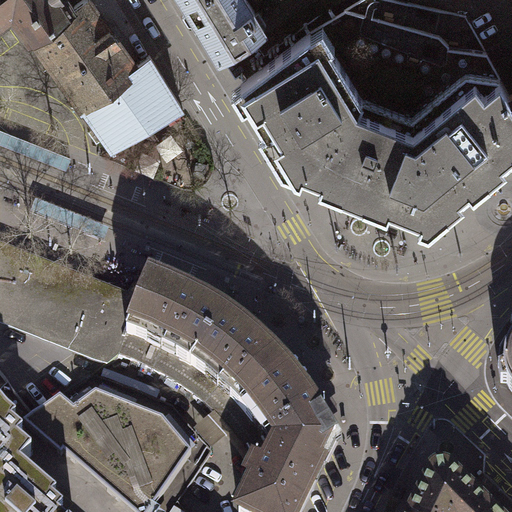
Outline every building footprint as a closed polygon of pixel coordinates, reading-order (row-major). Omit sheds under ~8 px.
[(31,36),(77,4),(74,0),(0,0),(0,18),(12,10),(31,36)] [(83,0),(77,4),(31,36),(95,126),(91,129),(98,139),(105,134),(114,148),(181,102),(149,55),(135,64),(91,0),(83,0)] [(187,0),(189,2),(185,5),(193,18),(197,15),(220,54),(265,27),(264,25),(267,24),(259,11),(256,13),(248,0),(187,0)] [(511,161),(511,94),(511,93),(487,51),(486,51),(449,46),(449,44),(439,34),(415,28),(406,50),(361,32),(356,31),(348,32),(343,33),(336,36),(322,46),(311,28),(238,82),(295,176),(430,229),(511,161)] [(487,51),(511,93),(511,92),(511,46),(508,40),(497,46),(496,45),(487,50),(487,51)] [(0,322),(108,366),(120,357),(148,285),(143,283),(130,304),(0,252),(0,322)] [(181,386),(224,321),(204,310),(185,300),(165,291),(148,285),(120,357),(151,369),(181,386)] [(228,427),(286,376),(272,360),(257,346),(241,333),(224,321),(181,386),(206,405),(228,427)] [(511,346),(511,348),(505,366),(505,369),(500,371),(502,386),(508,386),(509,388),(511,391),(511,346)] [(274,363),(304,390),(314,379),(284,352),(274,363)] [(286,376),(228,427),(243,446),(255,465),(243,491),(250,495),(242,511),(302,511),(336,443),(321,418),(318,419),(308,403),(296,387),(286,376)] [(74,409),(61,397),(23,424),(61,458),(64,454),(129,511),(151,511),(192,454),(163,420),(96,393),(74,409)] [(0,492),(19,471),(21,472),(32,460),(31,459),(34,455),(20,444),(23,441),(12,432),(16,427),(0,413),(0,492)] [(57,511),(53,508),(56,503),(28,479),(21,472),(19,471),(0,492),(0,511),(57,511)] [(413,511),(488,511),(451,475),(448,472),(444,471),(440,471),(435,473),(432,475),(430,479),(413,511)]
